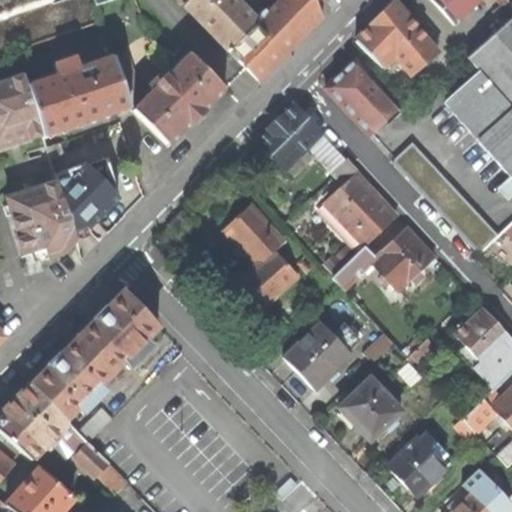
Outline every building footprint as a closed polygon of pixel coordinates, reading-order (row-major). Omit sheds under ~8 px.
[(0,0),(0,19),(52,2),(50,0),(0,0)] [(92,0),(64,0),(0,21),(0,55),(100,22),(95,6),(92,0)] [(183,4),(230,53),(254,28),(226,0),(188,0),(178,5),(183,4)] [(282,0),(263,19),(273,20),(296,43),(321,17),(314,0),(282,0)] [(511,5),(507,0),(430,0),(454,26),(480,0),(496,0),(502,6),(494,14),(505,26),(467,59),(478,72),(511,109),(511,5)] [(411,76),(437,55),(393,2),(381,15),(355,41),(381,70),(395,58),(411,76)] [(230,53),(258,81),(282,57),(296,43),(273,20),(263,19),(254,28),(230,53)] [(132,112),(168,147),(195,119),(224,90),(189,55),(168,75),(165,72),(148,88),(152,92),(132,112)] [(369,136),(401,105),(357,58),(324,89),(347,114),(369,136)] [(85,123),(128,108),(112,59),(78,70),(74,60),(55,66),(59,77),(28,87),(42,135),(43,137),(85,123)] [(511,109),(478,72),(443,103),(478,143),(478,144),(511,181),(511,109)] [(0,148),(16,144),(42,135),(28,87),(25,77),(0,84),(0,148)] [(323,203),(363,247),(364,246),(395,217),(374,194),(292,105),(271,126),(257,141),(284,169),(310,144),(313,153),(343,185),(323,203)] [(412,143),(391,162),(477,254),(497,236),(412,143)] [(55,144),(46,147),(49,159),(58,156),(55,144)] [(105,161),(55,177),(58,183),(57,183),(74,241),(101,214),(116,199),(105,161)] [(59,256),(74,241),(57,183),(5,199),(16,234),(14,234),(21,257),(43,251),(46,261),(54,258),(59,256)] [(249,319),(296,276),(273,251),(283,242),(249,205),(232,220),(223,229),(257,266),(243,278),(237,272),(227,280),(217,269),(208,277),(249,319)] [(406,228),(376,255),(388,268),(381,275),(396,292),(433,258),(417,240),(406,228)] [(330,277),(343,291),(376,259),(364,246),(363,247),(330,277)] [(100,315),(76,338),(112,375),(123,364),(128,369),(150,346),(146,342),(157,331),(157,328),(123,292),(100,315)] [(473,370),(492,390),(493,391),(511,372),(511,342),(494,323),(482,310),(454,336),(480,364),(473,370)] [(346,352),(356,342),(341,326),(330,336),(318,324),(283,358),(301,377),(313,390),(349,356),(346,352)] [(371,364),(392,344),(382,333),(362,353),(371,364)] [(50,364),(29,385),(66,422),(78,410),(83,415),(105,392),(100,388),(112,375),(76,338),(50,364)] [(426,340),(406,359),(411,364),(415,361),(418,364),(434,349),(426,340)] [(125,386),(134,396),(155,376),(145,366),(125,386)] [(400,413),(369,380),(338,409),(340,411),(337,414),(345,424),(350,429),(354,425),(369,442),(400,413)] [(0,414),(0,433),(31,461),(44,447),(47,451),(51,447),(48,444),(55,437),(74,456),(75,456),(96,477),(96,476),(108,464),(87,444),(76,432),(66,422),(29,385),(8,407),(0,414)] [(495,412),(511,429),(511,387),(500,398),(493,391),(492,390),(462,420),(474,433),(495,412)] [(100,409),(76,432),(87,444),(111,419),(100,409)] [(429,451),(417,438),(386,467),(404,486),(415,498),(446,469),(439,461),(443,457),(433,447),(429,451)] [(507,468),(511,462),(511,441),(496,456),(507,468)] [(0,502),(11,511),(61,511),(60,511),(71,497),(39,469),(13,497),(0,485),(0,481),(14,465),(0,453),(0,502)] [(126,482),(108,464),(96,476),(114,494),(126,482)] [(471,494),(451,511),(504,511),(511,506),(511,505),(480,472),(464,487),(471,494)] [(292,475),(274,491),(285,503),(303,487),(292,475)] [(11,511),(0,502),(0,511),(11,511)]
